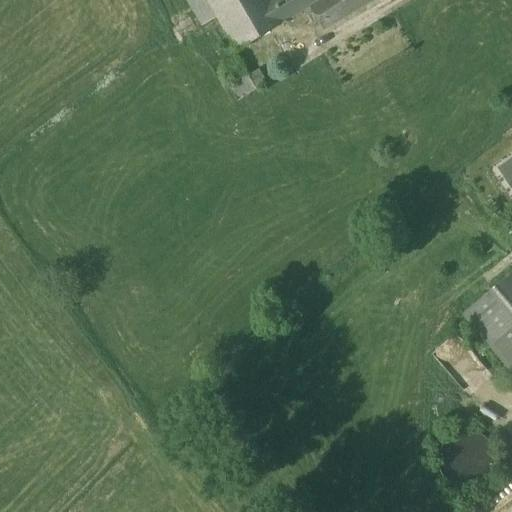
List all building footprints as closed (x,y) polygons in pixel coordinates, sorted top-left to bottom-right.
[(219,16),(209,0),(188,0),(204,25),(219,16)] [(209,0),(219,16),(239,50),(288,21),(288,20),(276,0),(209,0)] [(276,0),(288,20),(313,6),(313,5),(316,3),(314,0),(276,0)] [(321,0),(316,3),(313,5),(313,6),(327,29),(374,0),(321,0)] [(238,55),(219,68),(239,101),(259,89),(238,55)] [(511,157),(499,166),(511,184),(511,157)] [(511,273),(464,314),(511,371),(511,273)] [(495,472),(497,460),(495,449),(488,440),(479,434),(468,432),(457,434),(447,440),(441,450),(439,461),(441,472),(448,481),(457,488),(468,490),(479,487),(489,481),(495,472)]
